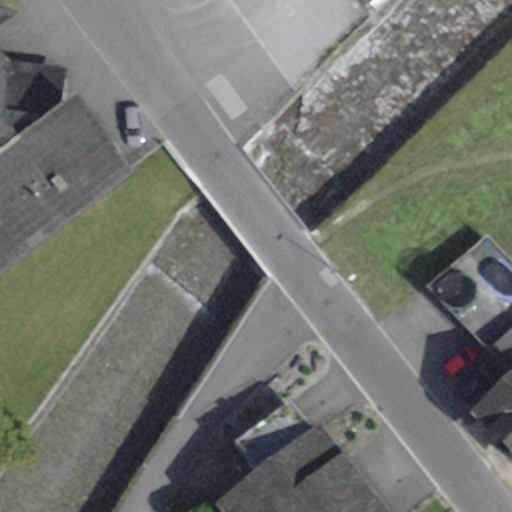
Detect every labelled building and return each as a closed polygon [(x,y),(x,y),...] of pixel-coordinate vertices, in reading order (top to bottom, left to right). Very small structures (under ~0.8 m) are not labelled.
[(0,268),(122,175),(90,133),(52,128),(59,77),(8,69),(0,74),(0,268)] [(52,128),(90,133),(73,111),(52,128)] [(511,267),(486,240),(440,284),(511,359),(511,385),(479,417),(511,451),(511,267)] [(511,378),(511,359),(440,284),(430,293),(511,378)] [(366,511),(365,510),(373,503),(318,432),(305,442),(281,411),(234,447),(259,479),(224,506),(228,511),(366,511)] [(379,511),(373,503),(365,510),(366,511),(379,511)]
